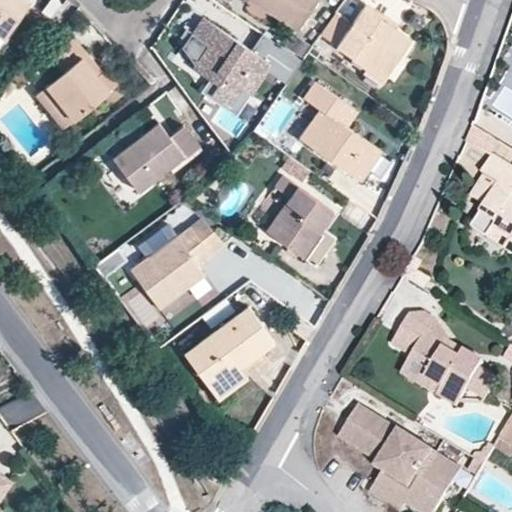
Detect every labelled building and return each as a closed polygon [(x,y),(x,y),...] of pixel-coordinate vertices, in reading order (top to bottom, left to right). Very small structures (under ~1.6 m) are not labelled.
[(30,2),(26,0),(0,0),(0,36),(5,39),(30,2)] [(252,0),(298,30),(318,0),(252,0)] [(410,41),(395,31),(380,21),(384,15),(368,5),(340,45),(355,55),(354,58),(366,66),(382,78),(384,79),(410,41)] [(348,23),(335,14),(321,33),(335,42),(348,23)] [(380,21),(395,31),(399,25),(384,15),(380,21)] [(210,46),(195,68),(209,78),(219,85),(212,94),(232,108),(244,90),(251,96),(272,66),(205,18),(195,34),(210,46)] [(81,57),(86,52),(75,37),(51,57),(64,72),(37,94),(64,127),(108,90),(81,57)] [(81,57),(108,90),(117,82),(106,68),(103,71),(86,52),(81,57)] [(279,66),(290,73),(297,63),(286,56),(279,66)] [(384,79),(382,78),(366,66),(356,79),(375,93),(384,79)] [(203,87),(212,94),(219,85),(209,78),(203,87)] [(300,139),(360,179),(380,150),(347,127),(358,111),(314,81),(303,97),(320,109),(300,139)] [(244,90),(232,108),(239,113),(251,96),(244,90)] [(165,94),(152,106),(167,122),(180,111),(165,94)] [(275,142),(298,108),(281,96),(258,131),(275,142)] [(200,147),(184,126),(170,136),(159,122),(113,157),(139,192),(200,147)] [(301,180),(309,169),(288,154),(281,165),(301,180)] [(481,172),(500,183),(507,188),(503,195),(496,190),(481,182),(472,195),(485,204),(472,226),(498,225),(511,234),(511,239),(506,249),(511,252),(511,166),(494,155),(481,172)] [(127,207),(140,196),(121,171),(108,182),(127,207)] [(266,231),(315,266),(332,241),(320,232),(335,211),(283,176),(276,187),(290,198),(266,231)] [(507,188),(500,183),(496,190),(503,195),(507,188)] [(198,266),(225,246),(204,217),(176,237),(148,257),(131,269),(159,308),(185,289),(181,284),(201,270),(198,266)] [(143,251),(148,257),(176,237),(171,230),(143,251)] [(417,254),(404,276),(426,289),(433,277),(420,269),(425,259),(417,254)] [(107,256),(95,265),(105,278),(117,269),(107,256)] [(181,284),(185,289),(205,275),(201,270),(181,284)] [(211,388),(240,366),(273,342),(248,307),(186,353),(211,388)] [(397,343),(436,367),(429,379),(462,400),(470,389),(489,400),(500,380),(482,369),(485,363),(466,352),(463,357),(447,347),(450,341),(431,329),(437,318),(430,314),(415,315),(397,343)] [(511,342),(509,341),(499,358),(511,365),(511,342)] [(240,366),(211,388),(218,399),(248,377),(240,366)] [(356,429),(348,442),(378,461),(374,468),(383,474),(377,484),(408,503),(422,511),(433,511),(462,467),(361,405),(348,425),(356,429)] [(511,423),(498,449),(511,456),(511,423)] [(340,437),(348,442),(356,429),(348,425),(340,437)] [(0,494),(9,481),(0,475),(0,494)] [(403,511),(408,503),(377,484),(371,493),(403,511)]
